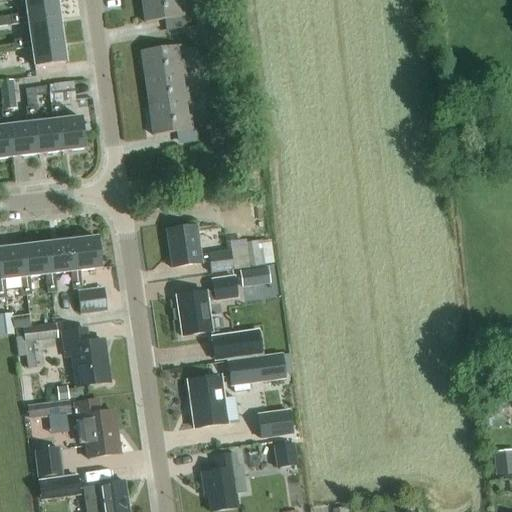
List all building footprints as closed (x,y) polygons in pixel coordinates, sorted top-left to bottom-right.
[(24,0),(27,15),(58,11),(56,0),(8,0),(8,2),(21,0),(24,0)] [(179,4),(178,0),(141,0),(145,24),(165,21),(184,18),(182,4),(179,4)] [(0,28),(28,25),(30,40),(61,35),(58,11),(27,15),(0,18),(0,28)] [(186,28),(184,18),(165,21),(166,31),(186,28)] [(61,35),(30,40),(14,42),(15,52),(32,50),(35,69),(65,64),(61,35)] [(145,81),(182,76),(185,76),(183,62),(179,62),(177,47),(141,52),(145,81)] [(183,90),(182,76),(145,81),(149,109),(186,104),(189,103),(187,89),(183,90)] [(12,81),(0,82),(0,90),(2,111),(16,109),(12,81)] [(72,83),(48,85),(50,104),(74,102),(72,83)] [(186,104),(149,109),(153,137),(194,132),(192,117),(187,118),(186,104)] [(51,106),(53,123),(57,153),(85,150),(81,119),(62,122),(59,105),(51,106)] [(32,156),(57,153),(53,123),(37,125),(35,108),(26,109),(28,125),(32,156)] [(1,112),(1,113),(3,128),(7,159),(32,156),(28,125),(12,127),(10,111),(2,112),(1,112)] [(210,274),(233,271),(230,252),(201,257),(196,228),(167,232),(173,270),(201,265),(209,264),(210,274)] [(71,273),(73,292),(82,291),(80,272),(100,270),(97,240),(67,243),(71,273)] [(264,266),(260,241),(245,244),(249,268),(264,266)] [(55,275),(71,273),(67,243),(42,246),(46,277),(48,294),(57,293),(55,275)] [(22,298),(26,297),(31,297),(29,278),(46,277),(42,246),(17,249),(20,280),(22,298)] [(4,281),(20,280),(17,249),(0,250),(0,300),(6,299),(4,281)] [(253,267),(256,291),(282,288),(280,265),(253,267)] [(215,303),(237,299),(233,278),(212,281),(213,293),(176,299),(182,338),(211,333),(207,303),(215,302),(215,303)] [(86,291),(77,292),(79,315),(105,312),(104,298),(87,300),(86,291)] [(0,315),(0,336),(13,335),(11,314),(0,315)] [(23,337),(15,338),(18,358),(26,357),(27,370),(35,368),(32,343),(57,340),(55,325),(22,329),(23,337)] [(78,389),(110,384),(103,341),(87,344),(84,331),(63,334),(66,359),(73,358),(78,389)] [(211,338),(215,361),(260,354),(256,331),(211,338)] [(511,361),(511,345),(490,348),(491,363),(511,361)] [(226,362),(230,387),(285,379),(282,354),(226,362)] [(28,372),(31,401),(43,400),(39,371),(28,372)] [(226,425),(224,408),(220,379),(188,383),(195,430),(226,425)] [(66,387),(56,388),(58,402),(68,400),(66,387)] [(69,413),(68,402),(58,404),(22,408),(23,419),(69,413)] [(98,402),(75,406),(73,406),(79,445),(86,444),(88,460),(120,455),(114,413),(100,415),(98,402)] [(275,426),(259,428),(261,441),(292,436),(289,411),(273,413),(275,426)] [(272,447),(276,470),(297,466),(293,444),(272,447)] [(34,451),(38,479),(62,476),(58,448),(34,451)] [(511,451),(494,454),(496,476),(511,474),(511,451)] [(242,468),(237,468),(235,456),(215,459),(217,472),(201,474),(205,500),(210,499),(211,511),(226,511),(238,510),(236,496),(246,494),(242,468)] [(76,476),(48,480),(50,493),(78,489),(76,476)] [(127,511),(123,484),(97,487),(98,488),(83,490),(85,511),(127,511)]
